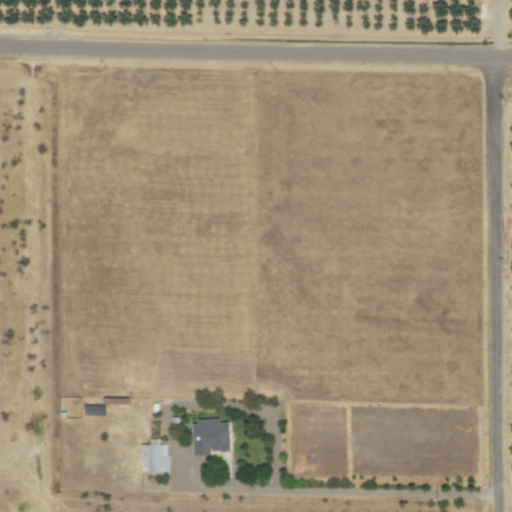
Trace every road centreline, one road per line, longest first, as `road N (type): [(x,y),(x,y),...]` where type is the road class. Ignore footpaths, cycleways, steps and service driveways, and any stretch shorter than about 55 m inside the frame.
road 1 (tertiary): [(511,57),(0,43)]
road 2 (tertiary): [(494,511),(492,57)]
